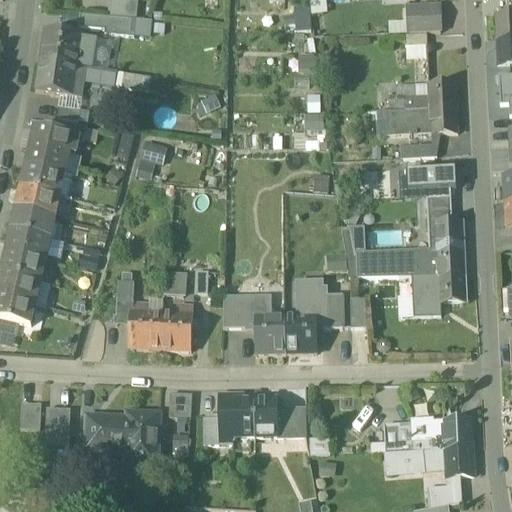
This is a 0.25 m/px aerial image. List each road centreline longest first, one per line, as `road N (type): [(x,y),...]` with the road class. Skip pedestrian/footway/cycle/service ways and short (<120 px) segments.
road 1 (residential): [(0,363),(197,375),(489,375)]
road 2 (residential): [(472,0),(489,375)]
road 3 (residential): [(0,165),(22,0)]
road 4 (residential): [(489,375),(502,511)]
